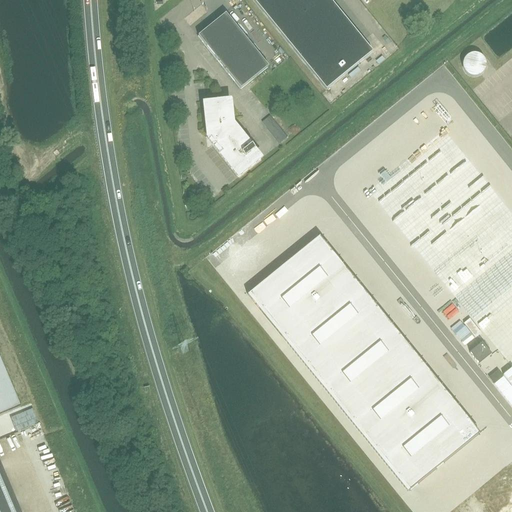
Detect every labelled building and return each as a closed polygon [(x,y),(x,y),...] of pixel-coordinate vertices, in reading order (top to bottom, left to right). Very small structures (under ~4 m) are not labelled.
[(252,0),(326,91),(373,53),(329,0),(252,0)] [(198,37),(241,90),(269,67),(226,14),(198,37)] [(486,70),(484,62),(487,61),(483,49),(465,55),(472,75),(486,70)] [(230,102),(219,103),(219,105),(215,105),(215,103),(204,105),(208,140),(238,178),(248,170),(247,169),(250,166),(251,167),(261,159),(254,151),(255,151),(252,147),(251,147),(233,125),(230,102)] [(274,122),(266,128),(279,144),(287,138),(274,122)] [(444,130),(368,191),(388,216),(464,154),(444,130)] [(320,238),(249,295),(409,491),(479,434),(320,238)] [(0,384),(0,419),(12,415),(0,384)] [(0,511),(20,511),(13,493),(0,462),(0,511)] [(511,511),(511,495),(481,511),(511,511)]
